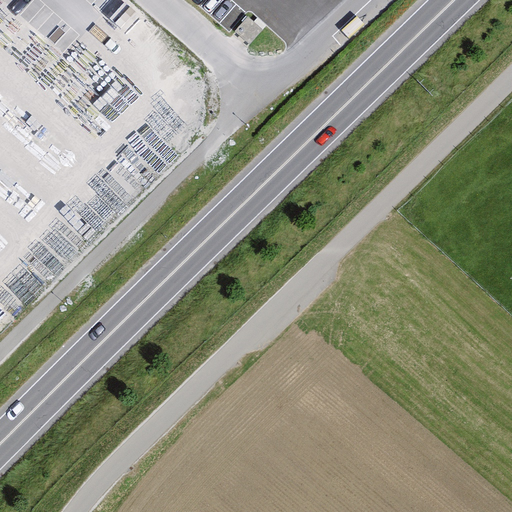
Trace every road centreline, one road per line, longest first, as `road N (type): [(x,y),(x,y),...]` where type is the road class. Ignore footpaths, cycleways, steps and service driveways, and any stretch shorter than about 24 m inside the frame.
road 1 (trunk): [(454,0),(0,443)]
road 2 (residential): [(511,76),(74,511)]
road 3 (unclassified): [(0,354),(262,99)]
road 4 (unclassified): [(151,0),(262,99)]
road 5 (unclassified): [(262,99),(369,0)]
